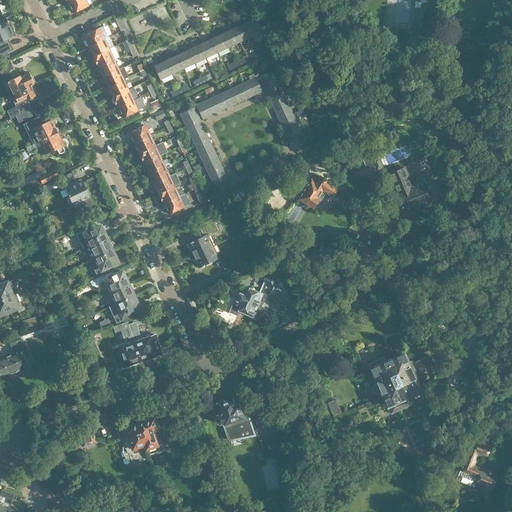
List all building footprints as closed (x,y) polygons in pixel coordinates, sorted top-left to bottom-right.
[(90,0),(75,0),(69,3),(73,12),(92,3),(90,0)] [(123,29),(127,27),(122,15),(115,18),(121,30),(123,29)] [(5,17),(0,19),(0,55),(13,50),(8,39),(15,35),(11,25),(9,26),(5,17)] [(243,24),(250,36),(263,31),(257,17),(243,24)] [(243,24),(233,28),(239,42),(250,36),(243,24)] [(123,29),(128,40),(132,38),(127,27),(123,29)] [(84,35),(89,45),(108,36),(105,30),(101,32),(99,28),(84,35)] [(222,34),(228,47),(239,42),(233,28),(222,34)] [(211,39),(217,52),(228,47),(222,34),(211,39)] [(108,36),(89,45),(94,56),(114,47),(109,36),(108,37),(108,36)] [(217,52),(211,39),(199,44),(206,58),(217,52)] [(126,41),(130,51),(135,49),(130,40),(126,41)] [(199,44),(188,50),(194,63),(206,58),(199,44)] [(258,50),(260,55),(268,51),(266,46),(258,50)] [(119,57),(114,47),(94,56),(99,66),(114,60),(114,59),(119,57)] [(176,55),(183,68),(194,63),(188,50),(176,55)] [(260,55),(258,50),(249,54),(252,59),(260,55)] [(176,55),(165,61),(171,74),(183,68),(176,55)] [(236,61),(237,66),(245,62),(243,57),(236,61)] [(8,82),(14,95),(26,90),(26,89),(35,84),(29,72),(21,76),(20,75),(13,79),(9,71),(14,68),(10,59),(0,63),(0,71),(6,83),(8,82)] [(99,66),(104,76),(118,69),(114,60),(99,66)] [(171,74),(165,61),(154,66),(160,79),(171,74)] [(237,66),(236,61),(226,65),(229,70),(237,66)] [(104,76),(109,87),(123,79),(128,77),(124,67),(118,69),(104,76)] [(216,73),(219,78),(227,74),(224,69),(216,73)] [(262,82),(265,88),(278,82),(272,70),(260,76),(259,74),(256,75),(260,83),(262,82)] [(201,77),(204,82),(212,78),(209,73),(201,77)] [(255,77),(243,83),(249,97),(262,90),(259,84),(260,83),(256,75),(255,76),(255,77)] [(204,82),(201,77),(200,76),(192,80),(195,86),(204,82)] [(109,87),(113,96),(128,90),(123,79),(109,87)] [(283,94),(278,82),(265,88),(270,100),(283,94)] [(249,97),(243,83),(231,89),(237,102),(249,97)] [(26,90),(12,97),(17,107),(8,111),(12,118),(16,116),(27,111),(32,108),(29,102),(27,102),(26,101),(37,95),(32,86),(35,84),(26,89),(26,90)] [(179,88),(181,92),(189,89),(187,84),(179,88)] [(113,96),(118,107),(133,100),(138,97),(133,87),(128,90),(113,96)] [(181,92),(179,88),(170,92),(172,97),(181,92)] [(219,94),(226,108),(237,102),(231,89),(219,94)] [(209,100),(215,113),(226,108),(219,94),(209,100)] [(283,94),(270,100),(276,112),(289,106),(283,94)] [(118,107),(123,117),(145,107),(140,97),(138,97),(133,100),(118,107)] [(194,104),(198,113),(199,112),(202,119),(215,113),(209,100),(197,105),(196,103),(194,104)] [(180,113),(187,126),(200,120),(197,113),(198,113),(194,104),(192,105),(193,107),(180,113)] [(289,106),(276,112),(282,124),(295,118),(289,106)] [(16,116),(20,123),(30,118),(27,111),(16,116)] [(34,144),(35,143),(58,132),(51,119),(44,123),(40,116),(24,124),(34,144)] [(295,118),(282,124),(287,136),(300,130),(295,118)] [(200,120),(187,126),(192,137),(205,132),(200,120)] [(130,132),(135,142),(150,135),(145,125),(130,132)] [(300,130),(287,136),(293,148),(306,142),(300,130)] [(35,144),(35,143),(34,144),(26,147),(28,152),(41,146),(45,154),(57,148),(59,152),(61,153),(63,152),(64,150),(62,146),(64,145),(58,132),(35,144)] [(192,137),(198,150),(211,144),(205,132),(192,137)] [(150,135),(135,142),(140,152),(155,145),(150,135)] [(216,155),(211,144),(198,150),(203,162),(216,155)] [(157,151),(155,145),(140,152),(145,163),(160,156),(164,153),(162,149),(157,151)] [(216,155),(203,162),(209,173),(222,167),(216,155)] [(145,163),(150,173),(166,165),(169,163),(167,159),(162,161),(160,156),(145,163)] [(383,168),(378,157),(371,160),(376,171),(383,168)] [(168,169),(166,165),(150,173),(155,183),(169,176),(166,169),(168,169)] [(463,176),(459,165),(446,170),(450,181),(463,176)] [(398,199),(405,217),(422,210),(420,206),(431,201),(428,195),(436,192),(428,173),(416,178),(417,180),(412,183),(408,174),(410,174),(407,166),(389,173),(395,186),(387,190),(392,201),(398,199)] [(222,167),(209,173),(215,185),(227,179),(222,167)] [(39,177),(42,184),(59,176),(55,169),(43,175),(39,177)] [(24,184),(39,177),(43,175),(41,170),(21,179),(24,184)] [(69,197),(65,198),(68,204),(72,203),(75,208),(79,206),(80,207),(78,209),(78,210),(75,212),(78,219),(82,217),(82,218),(90,215),(92,219),(98,216),(89,197),(90,197),(89,195),(90,194),(87,189),(86,189),(82,180),(79,182),(78,180),(77,181),(77,180),(75,181),(72,175),(64,179),(67,185),(64,186),(69,197)] [(276,180),(273,175),(266,178),(269,183),(276,180)] [(174,186),(169,176),(155,183),(159,193),(174,186)] [(333,197),(338,189),(338,188),(327,182),(328,181),(320,176),(317,181),(313,178),(306,189),(300,186),(294,196),(313,208),(319,198),(318,197),(317,197),(321,190),(322,191),(322,190),(326,193),(327,192),(332,195),(331,196),(333,197)] [(192,182),(196,191),(201,189),(196,180),(192,182)] [(42,186),(46,194),(55,191),(51,182),(42,186)] [(174,186),(159,193),(164,203),(183,195),(181,190),(177,192),(174,186)] [(201,189),(196,191),(200,200),(205,198),(201,189)] [(183,195),(164,203),(169,213),(190,204),(185,194),(183,195)] [(188,253),(190,257),(213,246),(208,235),(218,230),(212,218),(198,225),(204,236),(187,244),(191,251),(188,253)] [(90,246),(108,238),(108,237),(107,238),(101,226),(95,229),(92,221),(72,231),(75,236),(78,235),(84,248),(90,245),(90,246)] [(108,238),(90,246),(85,248),(91,260),(113,249),(108,238)] [(213,246),(190,257),(192,261),(195,260),(198,267),(215,260),(218,265),(228,260),(224,250),(217,253),(213,246)] [(91,260),(98,275),(110,270),(108,266),(118,262),(113,250),(114,250),(113,249),(91,260)] [(233,269),(235,275),(250,268),(247,262),(233,269)] [(109,284),(112,291),(129,283),(129,282),(128,283),(122,271),(114,275),(113,271),(90,281),(92,286),(99,288),(101,283),(105,281),(107,285),(109,284)] [(240,292),(233,308),(253,317),(257,309),(262,311),(264,308),(261,307),(266,294),(271,292),(271,293),(280,290),(274,275),(272,276),(265,278),(265,280),(260,292),(249,287),(246,294),(245,294),(240,292)] [(0,284),(0,300),(16,294),(16,293),(14,294),(11,287),(15,285),(13,280),(8,282),(7,281),(0,284)] [(129,283),(112,291),(117,303),(135,294),(129,283)] [(16,294),(0,300),(0,315),(17,308),(19,312),(25,309),(24,305),(22,306),(20,302),(19,302),(18,300),(22,298),(20,293),(16,294)] [(135,294),(117,303),(123,315),(140,307),(134,295),(135,295),(135,294)] [(22,321),(25,328),(37,324),(35,316),(22,321)] [(129,326),(140,361),(161,355),(154,334),(151,335),(140,338),(135,322),(128,324),(129,326)] [(37,324),(25,328),(26,333),(39,329),(37,324)] [(140,361),(129,326),(124,328),(126,333),(128,338),(127,342),(116,346),(114,347),(120,368),(140,361)] [(28,355),(22,339),(10,344),(14,353),(0,358),(0,372),(2,377),(28,366),(24,356),(28,355)] [(476,356),(485,362),(487,364),(494,354),(483,346),(476,356)] [(368,362),(374,376),(387,371),(389,376),(400,371),(401,372),(406,365),(405,363),(408,362),(404,353),(386,361),(383,356),(368,362)] [(475,355),(468,364),(477,370),(479,372),(485,362),(476,356),(475,355)] [(382,392),(383,394),(418,379),(435,371),(435,370),(436,369),(431,358),(429,359),(429,357),(413,364),(414,366),(411,368),(408,362),(405,363),(406,365),(401,372),(400,371),(389,376),(387,371),(374,376),(376,381),(374,382),(372,385),(372,389),(373,391),(376,393),(379,394),(382,392)] [(477,370),(468,364),(466,363),(459,372),(470,380),(477,370)] [(418,379),(383,394),(392,414),(412,405),(410,402),(409,403),(407,398),(423,391),(418,379)] [(222,423),(223,424),(224,424),(225,427),(223,427),(228,439),(238,435),(251,427),(249,418),(244,420),(243,418),(243,417),(239,403),(234,404),(232,398),(217,403),(220,414),(217,415),(215,418),(217,422),(220,424),(222,423)] [(328,401),(332,415),(341,413),(337,398),(328,401)] [(183,418),(185,417),(187,425),(192,424),(187,405),(180,407),(183,418)] [(137,422),(149,456),(164,451),(158,430),(159,430),(155,416),(137,422)] [(149,456),(137,422),(123,427),(124,428),(117,430),(120,439),(117,440),(123,442),(123,443),(123,444),(123,446),(123,447),(124,448),(126,449),(127,452),(123,454),(124,456),(126,458),(128,460),(130,462),(133,463),(136,463),(138,463),(140,462),(142,462),(144,461),(146,458),(148,456),(149,456)] [(78,430),(81,440),(94,436),(90,426),(78,430)] [(264,440),(268,458),(280,455),(276,437),(264,440)] [(442,464),(452,468),(456,458),(452,456),(456,445),(458,445),(460,440),(452,437),(445,454),(446,454),(442,464)] [(476,447),(472,445),(470,444),(467,451),(466,452),(464,457),(464,459),(456,480),(474,487),(474,486),(491,493),(498,474),(483,468),(482,469),(473,466),(478,454),(486,458),(491,445),(479,440),(476,447)] [(212,467),(210,460),(201,462),(203,469),(212,467)] [(0,500),(1,501),(3,497),(12,499),(14,494),(2,490),(0,494),(0,500)]
